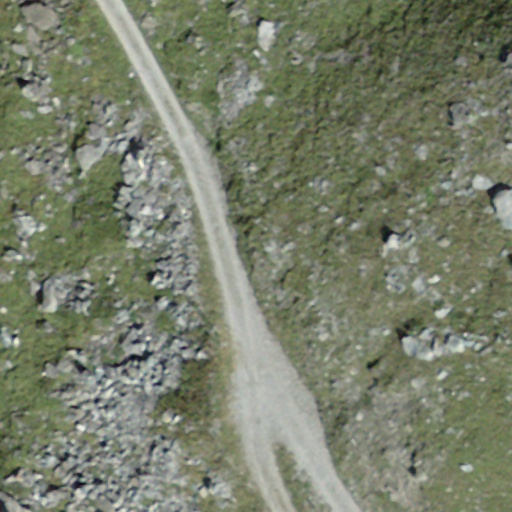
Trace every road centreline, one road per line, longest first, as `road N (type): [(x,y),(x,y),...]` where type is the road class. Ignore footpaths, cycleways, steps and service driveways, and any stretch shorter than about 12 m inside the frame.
road 1 (track): [(267,400),(109,0)]
road 2 (track): [(366,511),(267,400)]
road 3 (track): [(267,400),(336,511)]
